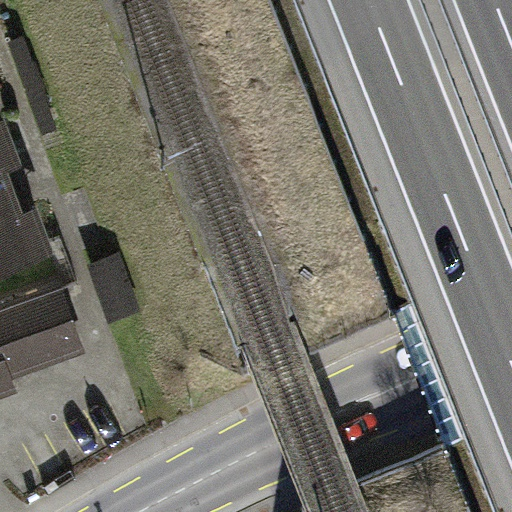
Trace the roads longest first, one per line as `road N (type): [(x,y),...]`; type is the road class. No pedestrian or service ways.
road 1 (tertiary): [(139,511),(511,344)]
road 2 (motorway): [(367,0),(511,364)]
